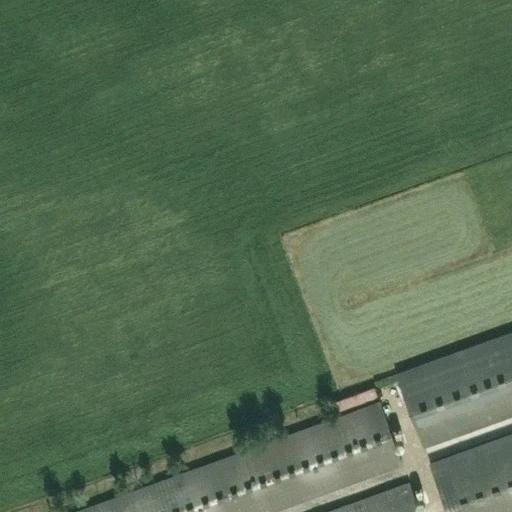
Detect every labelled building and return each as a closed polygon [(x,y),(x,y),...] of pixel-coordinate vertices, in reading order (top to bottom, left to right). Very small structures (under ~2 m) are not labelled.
[(511,332),(397,374),(423,447),(511,415),(511,332)] [(325,409),(371,395),(369,388),(323,402),(325,409)] [(271,511),(403,464),(380,401),(76,511),(271,511)] [(511,511),(511,434),(430,464),(447,511),(511,511)] [(420,511),(410,484),(331,511),(420,511)]
